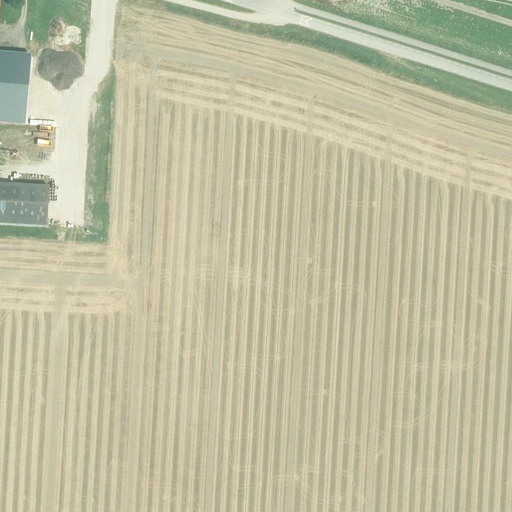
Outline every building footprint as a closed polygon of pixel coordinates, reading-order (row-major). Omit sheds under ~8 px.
[(0,122),(24,125),(28,75),(29,58),(12,57),(0,55),(0,122)] [(103,129),(94,128),(92,142),(101,143),(103,129)] [(10,149),(17,145),(15,140),(8,144),(10,149)] [(32,161),(45,160),(44,153),(31,154),(32,161)] [(96,189),(96,179),(98,179),(98,167),(87,168),(87,175),(94,174),(94,182),(87,182),(87,189),(96,189)] [(0,185),(0,225),(47,228),(49,188),(0,185)]
